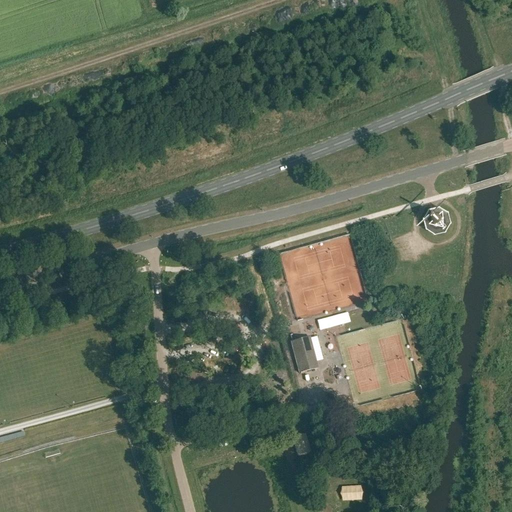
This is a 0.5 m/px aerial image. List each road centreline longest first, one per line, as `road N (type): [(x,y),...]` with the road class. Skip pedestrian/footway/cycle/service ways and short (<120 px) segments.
road 1 (primary): [(0,253),(255,175),(511,72)]
road 2 (tertiary): [(150,244),(511,146)]
road 3 (track): [(283,0),(0,93)]
road 4 (residential): [(150,244),(166,424),(189,511)]
road 5 (track): [(417,0),(445,83),(459,161)]
road 6 (tertiary): [(0,286),(150,244)]
road 7 (track): [(511,144),(501,76),(474,0)]
